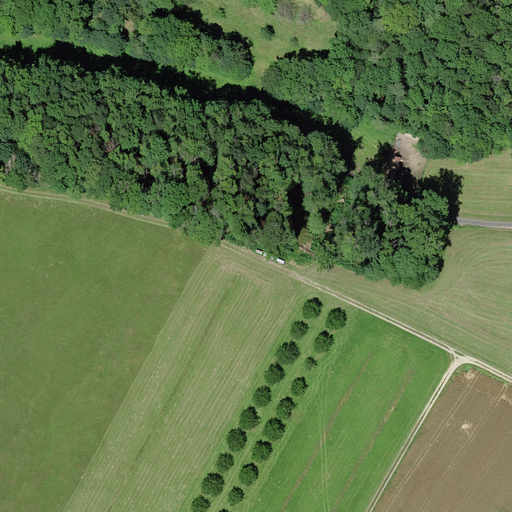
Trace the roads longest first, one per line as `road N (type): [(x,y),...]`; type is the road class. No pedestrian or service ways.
road 1 (track): [(0,67),(197,106),(442,219),(511,228)]
road 2 (track): [(458,356),(225,243),(59,195)]
road 3 (track): [(511,380),(458,356),(366,511)]
road 4 (track): [(511,70),(447,42),(387,0)]
